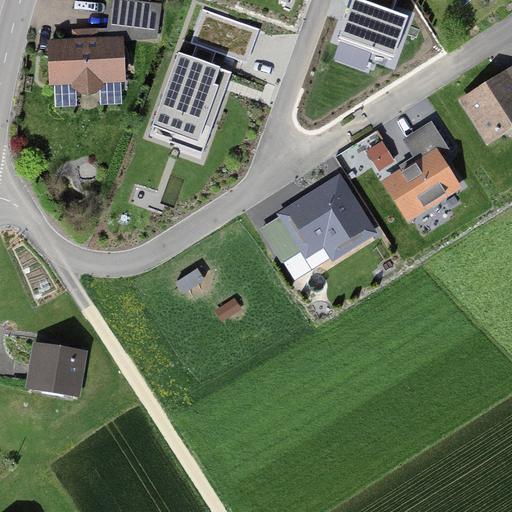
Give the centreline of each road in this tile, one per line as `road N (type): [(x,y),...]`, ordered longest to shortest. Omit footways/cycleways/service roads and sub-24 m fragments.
road 1 (residential): [(0,198),(69,255),(126,263),(281,171)]
road 2 (track): [(219,511),(67,275),(59,249)]
road 3 (residential): [(281,171),(279,117),(320,0)]
road 4 (residential): [(511,24),(366,120)]
